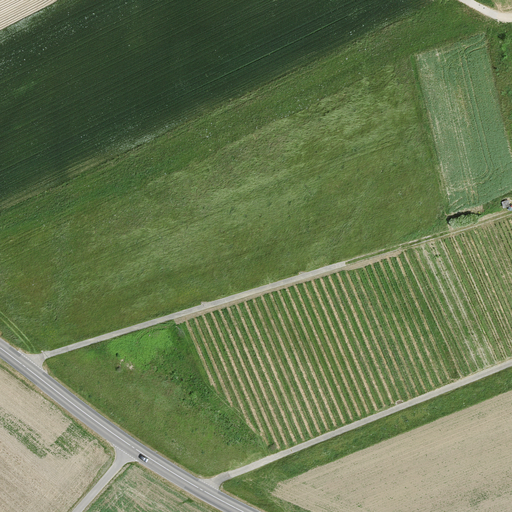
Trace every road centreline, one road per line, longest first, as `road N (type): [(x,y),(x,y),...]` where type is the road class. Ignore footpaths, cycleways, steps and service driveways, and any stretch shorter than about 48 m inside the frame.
road 1 (track): [(24,366),(511,209)]
road 2 (track): [(511,363),(202,490)]
road 3 (secondary): [(244,511),(134,448),(0,347)]
